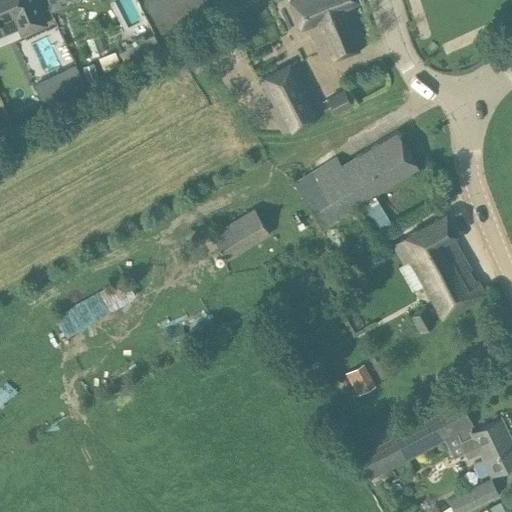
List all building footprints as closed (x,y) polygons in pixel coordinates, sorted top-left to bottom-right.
[(0,0),(0,19),(15,14),(22,33),(45,24),(35,0),(0,0)] [(241,0),(210,0),(208,1),(207,0),(144,0),(163,38),(241,0)] [(358,0),(357,0),(290,0),(298,21),(306,18),(321,60),(367,44),(353,2),(358,0)] [(236,43),(225,21),(184,42),(195,64),(236,43)] [(160,46),(153,33),(144,37),(142,34),(123,44),(125,47),(118,51),(126,64),(160,46)] [(304,75),(297,60),(262,77),(263,79),(260,80),(273,106),(268,108),(281,134),(324,112),(310,86),(306,88),(300,77),(304,75)] [(63,71),(72,90),(84,84),(75,65),(63,71)] [(34,85),(44,105),(57,99),(47,79),(34,85)] [(350,103),(344,90),(327,98),(334,111),(350,103)] [(418,167),(396,132),(341,165),(336,157),(296,182),(322,225),(418,167)] [(270,235),(254,210),(213,235),(229,260),(270,235)] [(457,233),(445,213),(392,244),(403,263),(408,261),(441,319),(485,294),(477,279),(473,281),(467,271),(471,268),(452,236),(457,233)] [(135,296),(124,277),(55,318),(65,334),(107,308),(109,312),(135,296)] [(436,324),(425,306),(408,317),(419,334),(436,324)] [(375,386),(363,364),(345,374),(357,396),(375,386)] [(352,447),(370,478),(457,434),(463,443),(469,457),(482,451),(485,458),(474,463),(472,467),(477,476),(480,477),(491,472),(492,474),(511,464),(511,452),(507,442),(510,441),(500,418),(472,431),(470,426),(472,425),(456,395),(352,447)] [(447,498),(453,511),(459,511),(498,494),(491,477),(447,498)] [(504,511),(511,508),(511,507),(506,497),(488,506),(491,511),(504,511)]
